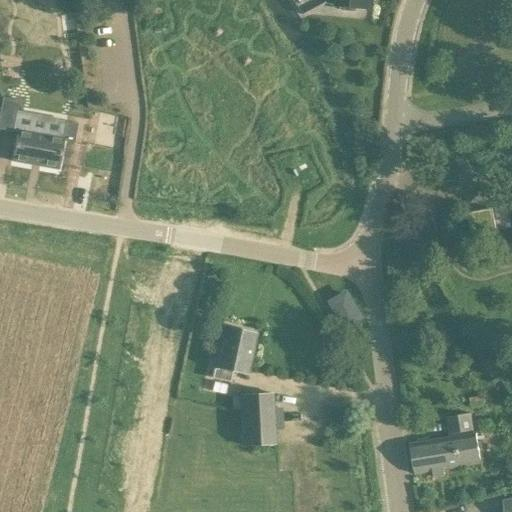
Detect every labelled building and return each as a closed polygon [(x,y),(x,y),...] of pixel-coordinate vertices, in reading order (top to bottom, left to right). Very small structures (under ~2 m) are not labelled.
[(324,0),(324,3),(334,4),(334,6),(339,6),(339,10),(353,12),(354,7),(359,8),(359,0),(324,0)] [(2,98),(0,110),(0,129),(12,132),(18,101),(2,98)] [(88,110),(86,121),(127,128),(129,116),(88,110)] [(17,130),(11,161),(58,170),(63,141),(74,143),(77,124),(66,122),(63,138),(17,130)] [(504,249),(489,252),(491,261),(505,258),(504,249)] [(344,295),(329,304),(342,326),(357,318),(344,295)] [(228,382),(231,372),(247,375),(255,335),(223,328),(222,332),(220,333),(218,339),(220,341),(212,379),(228,382)] [(271,394),(239,395),(241,447),(273,446),(271,394)] [(445,476),(444,469),(481,462),(476,433),(474,434),(471,414),(445,418),(448,438),(410,444),(415,474),(432,471),(433,478),(445,476)] [(511,511),(511,499),(502,500),(502,511),(511,511)]
